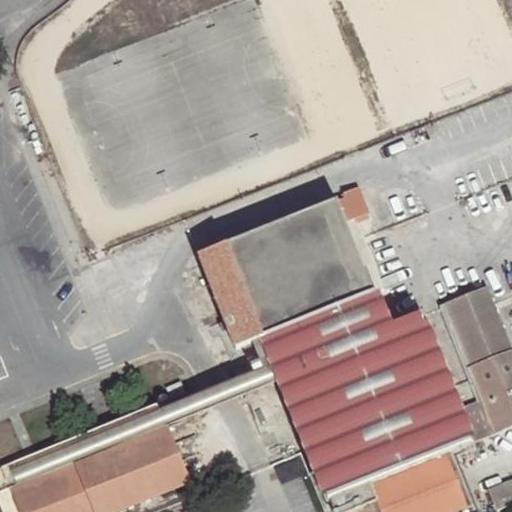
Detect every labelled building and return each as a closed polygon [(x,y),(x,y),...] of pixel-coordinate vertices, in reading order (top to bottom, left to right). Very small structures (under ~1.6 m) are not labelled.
[(335,201),(199,255),(237,348),(265,336),(269,346),(249,354),(256,372),(263,389),(284,381),(335,511),(452,511),(468,506),(448,452),(470,444),(463,429),(418,315),(386,328),(335,201)] [(490,418),(497,433),(511,426),(511,350),(485,286),(443,302),(490,418)] [(168,426),(263,389),(256,372),(159,411),(155,405),(25,457),(34,481),(169,429),(168,426)] [(497,433),(490,418),(463,429),(470,444),(497,433)] [(114,511),(189,483),(169,429),(34,481),(25,457),(7,464),(0,469),(0,504),(3,511),(114,511)] [(282,452),(285,459),(295,454),(293,448),(282,452)] [(495,511),(511,503),(511,482),(487,492),(495,511)]
